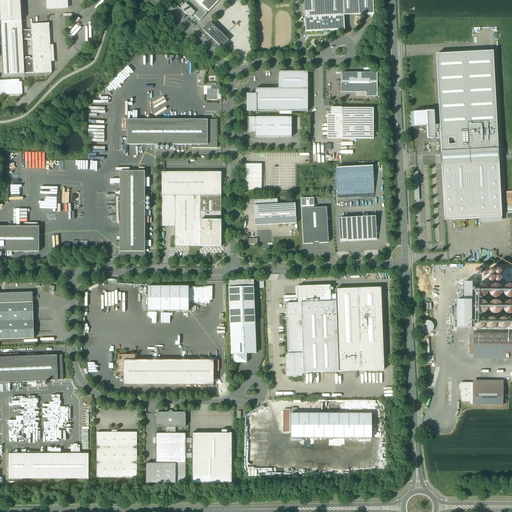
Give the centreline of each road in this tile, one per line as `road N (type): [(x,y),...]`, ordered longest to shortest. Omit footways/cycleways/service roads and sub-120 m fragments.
road 1 (tertiary): [(402,508),(42,511)]
road 2 (unclassified): [(74,275),(72,360),(93,396),(125,405),(233,402)]
road 3 (tertiary): [(391,0),(405,262)]
road 4 (tertiary): [(405,262),(418,491)]
road 5 (unclassified): [(238,273),(233,77)]
road 6 (unclassified): [(238,273),(405,262)]
road 7 (unclassified): [(74,275),(238,273)]
